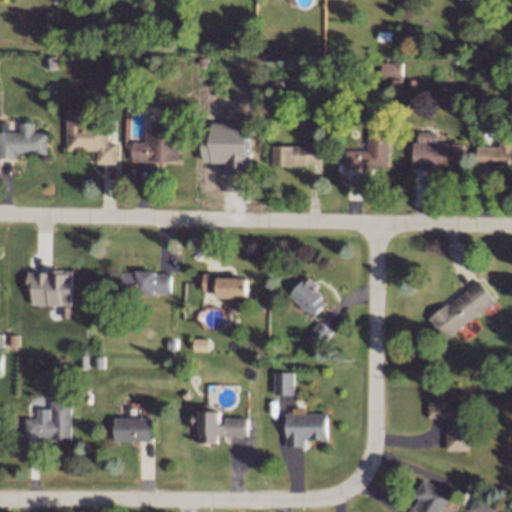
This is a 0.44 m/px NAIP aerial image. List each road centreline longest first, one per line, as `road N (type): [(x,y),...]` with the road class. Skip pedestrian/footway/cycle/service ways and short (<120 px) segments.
road 1 (residential): [(511,227),(0,215)]
road 2 (residential): [(0,497),(327,500),(359,484)]
road 3 (residential): [(359,484),(373,440),(372,227)]
